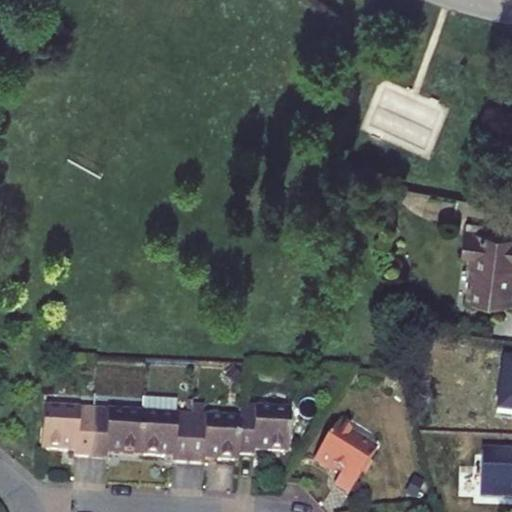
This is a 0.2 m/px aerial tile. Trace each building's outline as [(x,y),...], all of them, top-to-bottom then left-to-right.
[(463,253),(478,256),(472,301),(511,305),(511,232),(467,227),(463,253)] [(511,363),(498,363),(495,417),(511,418),(511,363)] [(147,411),(144,456),(178,458),(178,462),(193,463),(196,414),(180,413),(181,397),(148,395),(147,411)] [(294,453),(297,408),(246,405),(246,417),(244,454),(261,455),(261,451),(294,453)] [(96,458),(98,409),(47,406),(45,450),(81,452),(81,457),(96,458)] [(147,411),(98,409),(96,458),(112,458),(112,454),(144,456),(147,411)] [(244,454),(246,417),(196,414),(193,463),(212,464),(212,459),(243,461),(244,454)] [(351,498),(382,454),(344,428),(320,463),(335,473),(336,472),(345,478),(337,489),(351,498)] [(511,454),(482,453),(480,499),(511,500),(511,454)]
